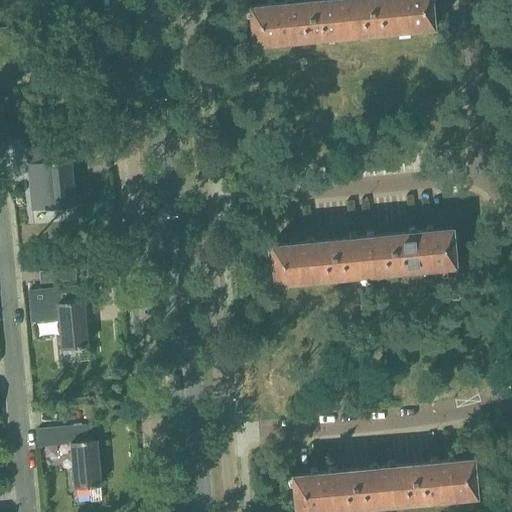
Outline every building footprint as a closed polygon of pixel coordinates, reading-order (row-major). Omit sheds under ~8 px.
[(252,44),(433,27),(430,0),(302,0),(248,5),(252,44)] [(0,26),(0,43),(12,42),(10,26),(0,26)] [(7,106),(0,106),(0,123),(9,122),(7,106)] [(28,162),(44,161),(48,208),(74,205),(69,160),(65,161),(63,146),(27,149),(28,162)] [(270,244),(273,282),(454,266),(451,227),(270,244)] [(75,267),(51,269),(52,282),(76,279),(75,267)] [(32,318),(58,315),(61,348),(87,346),(83,300),(78,301),(76,286),(28,290),(29,304),(31,319),(32,319),(32,318)] [(85,405),(86,418),(99,417),(98,404),(85,405)] [(93,425),(52,427),(37,429),(38,446),(69,443),(74,486),(100,485),(95,439),(94,439),(93,425)] [(474,496),(470,457),(289,473),(293,511),(474,496)]
